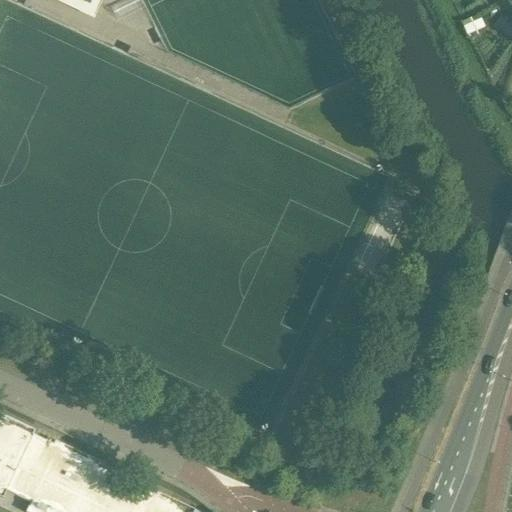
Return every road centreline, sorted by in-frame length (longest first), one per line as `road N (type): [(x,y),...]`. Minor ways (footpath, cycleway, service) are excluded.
road 1 (unclassified): [(237,492),(0,383)]
road 2 (secondary): [(511,319),(424,511)]
road 3 (secondary): [(457,511),(511,333)]
